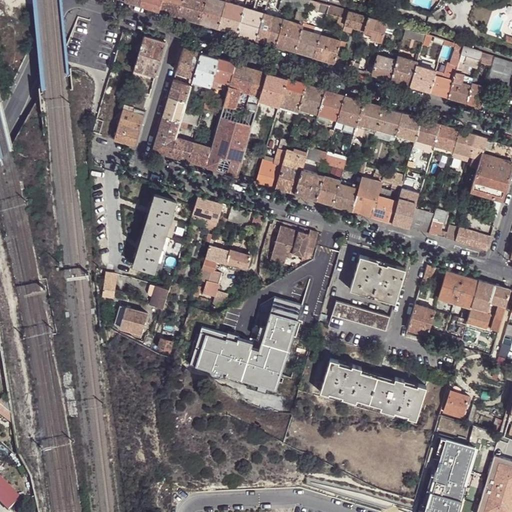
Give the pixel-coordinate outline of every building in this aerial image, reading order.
[(140,0),(139,4),(158,10),(160,0),(140,0)] [(160,0),(158,10),(178,16),(182,0),(160,0)] [(204,0),(182,0),(178,16),(198,21),(204,0)] [(204,0),(198,21),(217,27),(224,2),(224,0),(204,0)] [(288,1),(285,0),(279,0),(277,9),(280,10),(285,11),(288,1)] [(309,0),(288,0),(288,1),(300,5),(298,12),(305,14),(307,7),(309,0)] [(224,2),(217,27),(235,33),(243,7),(224,2)] [(329,5),(320,2),(317,13),(326,16),(326,13),(329,5)] [(348,11),(329,5),(326,13),(338,17),(336,24),(343,26),(344,24),(348,11)] [(263,13),(243,7),(235,33),(255,38),(263,13)] [(281,18),(263,13),(255,38),(275,45),(283,19),(285,11),(280,10),(280,13),(282,14),(281,18)] [(367,17),(348,11),(344,24),(363,30),(367,17)] [(443,16),(440,11),(434,14),(437,20),(443,16)] [(305,14),(298,12),(294,22),(302,25),(302,23),(305,14)] [(386,22),(367,17),(363,30),(361,35),(381,40),(384,30),(386,22)] [(283,19),(275,45),(294,51),(301,28),(302,25),(294,22),(283,19)] [(396,25),(386,22),(384,30),(393,33),(396,25)] [(312,26),(302,23),(302,25),(301,28),(311,31),(312,26)] [(301,28),(294,51),(314,56),(320,34),(322,28),(319,27),(317,33),(311,31),(301,28)] [(425,34),(406,28),(403,37),(423,42),(425,34)] [(118,48),(139,55),(145,36),(139,35),(139,37),(122,33),(118,48)] [(320,34),(314,56),(333,62),(337,48),(340,39),(320,34)] [(431,35),(425,34),(423,42),(422,45),(428,47),(431,35)] [(139,55),(135,70),(155,77),(165,42),(145,36),(139,55)] [(345,41),(340,39),(337,48),(343,50),(345,41)] [(463,46),(455,43),(453,49),(450,63),(449,62),(445,74),(435,71),(434,75),(430,91),(448,96),(455,72),(459,61),(461,52),(463,46)] [(482,52),(463,46),(461,52),(459,61),(465,62),(467,56),(480,60),(482,52)] [(194,76),(201,52),(183,47),(176,71),(181,72),(194,76)] [(337,48),(333,62),(339,63),(343,50),(337,48)] [(192,79),(210,84),(218,57),(201,52),(194,76),(192,79)] [(495,56),(482,52),(480,60),(492,64),(495,56)] [(396,60),(377,54),(372,67),(371,73),(390,79),(396,60)] [(397,56),(396,60),(390,79),(410,85),(416,65),(417,61),(397,56)] [(467,56),(465,62),(478,66),(480,60),(467,56)] [(511,62),(495,56),(492,64),(487,81),(507,87),(511,70),(511,62)] [(226,95),(236,62),(218,57),(210,84),(209,90),(222,93),(226,95)] [(465,62),(459,61),(455,72),(461,74),(465,62)] [(223,107),(256,109),(260,99),(267,72),(236,62),(226,95),(224,103),(223,107)] [(416,65),(410,85),(430,91),(434,75),(435,71),(435,70),(416,65)] [(120,71),(111,69),(110,72),(104,93),(112,95),(120,71)] [(267,101),(279,105),(287,78),(267,72),(260,99),(267,101)] [(455,72),(448,96),(467,102),(471,86),(461,83),(463,75),(461,74),(455,72)] [(298,110),(299,108),(306,84),(287,78),(279,105),(298,110)] [(168,97),(186,103),(191,85),(179,82),(173,80),(168,97)] [(299,108),(318,113),(325,90),(306,84),(299,108)] [(471,86),(467,102),(480,106),(482,97),(485,88),(472,84),(471,86)] [(338,119),(345,95),(325,90),(318,113),(338,119)] [(124,106),(142,111),(146,99),(128,93),(124,106)] [(337,121),(356,126),(363,101),(345,95),(338,119),(337,121)] [(162,116),(180,121),(183,111),(186,103),(168,97),(162,116)] [(205,102),(223,107),(224,103),(207,97),(205,102)] [(482,97),(480,106),(491,109),(494,101),(482,97)] [(275,122),(279,105),(267,101),(262,118),(275,122)] [(375,134),(383,107),(363,101),(356,126),(353,136),(362,139),(364,131),(375,134)] [(221,113),(223,107),(205,102),(203,108),(221,113)] [(134,146),(144,112),(142,111),(124,106),(114,140),(134,146)] [(206,166),(237,175),(249,135),(253,122),(256,109),(223,107),(221,113),(211,147),(206,166)] [(394,140),(396,135),(402,112),(383,107),(375,134),(378,136),(380,129),(392,133),(391,139),(394,140)] [(183,111),(180,121),(188,124),(195,126),(198,115),(183,111)] [(415,139),(421,118),(402,112),(396,135),(415,140),(415,139)] [(175,137),(176,136),(178,127),(180,121),(162,116),(158,132),(175,137)] [(420,140),(435,144),(440,124),(421,118),(415,139),(420,140)] [(186,130),(188,124),(180,121),(178,127),(186,130)] [(253,122),(249,135),(257,136),(260,124),(253,122)] [(298,136),(300,126),(299,125),(294,124),(291,134),(298,136)] [(435,144),(454,150),(459,130),(440,124),(435,144)] [(378,136),(391,139),(392,133),(380,129),(378,136)] [(470,155),(476,135),(459,130),(454,150),(470,155)] [(152,150),(170,155),(175,137),(158,132),(152,150)] [(477,168),(486,138),(476,135),(470,155),(468,160),(467,165),(477,168)] [(170,155),(188,161),(194,142),(176,136),(175,137),(170,155)] [(511,165),(511,145),(486,138),(477,168),(471,190),(502,199),(511,165)] [(282,166),(287,148),(288,143),(282,141),(280,149),(278,148),(273,163),(282,166)] [(188,161),(206,166),(211,147),(194,142),(188,161)] [(451,157),(452,155),(454,150),(435,144),(432,151),(451,157)] [(325,164),(327,156),(328,153),(308,147),(306,154),(305,157),(325,164)] [(276,187),(295,193),(302,168),(304,161),(305,157),(306,154),(287,148),(282,166),(281,170),(276,187)] [(452,155),(468,160),(470,155),(454,150),(452,155)] [(330,165),(343,169),(345,165),(346,160),(347,156),(344,155),(342,160),(327,156),(325,164),(330,165)] [(320,169),(323,170),(324,168),(325,164),(305,157),(304,161),(320,166),(320,169)] [(257,181),(276,187),(281,170),(262,164),(257,181)] [(364,170),(365,166),(365,165),(361,164),(356,181),(360,183),(362,177),(364,170)] [(379,175),(383,176),(384,172),(365,166),(364,170),(379,175)] [(295,193),(315,198),(322,175),(302,168),(295,193)] [(401,186),(402,182),(404,176),(385,171),(384,172),(383,176),(382,181),(391,183),(401,186)] [(339,183),(340,180),(322,175),(315,198),(333,204),(339,183)] [(352,209),(372,215),(380,188),(382,181),(383,176),(379,175),(377,181),(362,177),(360,183),(359,186),(358,188),(352,209)] [(358,188),(359,186),(340,180),(339,183),(358,188)] [(400,190),(399,194),(403,196),(407,184),(402,182),(401,186),(400,190)] [(333,204),(352,209),(358,188),(339,183),(333,204)] [(372,215),(391,221),(392,216),(393,214),(394,208),(396,201),(386,198),(389,191),(380,188),(372,215)] [(161,191),(159,194),(175,199),(176,195),(161,191)] [(175,199),(159,194),(154,193),(133,265),(154,270),(175,199)] [(207,216),(216,219),(221,202),(196,195),(192,212),(197,214),(207,216)] [(233,221),(237,222),(239,218),(241,208),(232,206),(229,215),(234,217),(233,221)] [(410,227),(429,232),(435,213),(416,207),(411,222),(410,227)] [(241,208),(239,218),(247,220),(250,211),(241,208)] [(429,232),(437,235),(440,227),(441,227),(445,215),(444,215),(444,213),(435,211),(435,213),(429,232)] [(259,223),(262,214),(253,212),(251,221),(259,223)] [(203,227),(213,229),(216,219),(207,216),(205,223),(204,223),(203,227)] [(391,221),(410,227),(411,222),(392,216),(391,221)] [(317,231),(309,229),(308,233),(279,225),(271,251),(290,257),(291,252),(301,255),(299,260),(309,256),(317,231)] [(445,237),(456,240),(460,228),(449,225),(445,237)] [(487,249),(491,236),(460,227),(460,228),(456,240),(487,249)] [(209,244),(205,256),(215,259),(225,262),(228,251),(209,244)] [(228,251),(225,262),(245,268),(250,255),(229,249),(228,251)] [(377,261),(377,259),(360,254),(349,289),(394,302),(395,302),(405,268),(388,262),(387,264),(382,262),(377,261)] [(205,259),(202,267),(212,270),(215,262),(205,259)] [(426,264),(422,280),(429,283),(435,266),(426,264)] [(202,267),(199,278),(206,280),(218,283),(221,273),(212,270),(202,267)] [(443,277),(446,269),(438,267),(436,275),(443,277)] [(437,296),(471,306),(471,305),(479,279),(446,269),(443,277),(437,296)] [(104,290),(112,291),(115,272),(107,270),(104,290)] [(505,305),(510,288),(479,279),(471,305),(487,309),(490,301),(498,303),(505,305)] [(218,283),(206,280),(202,293),(214,297),(215,295),(218,283)] [(296,297),(287,281),(256,298),(267,319),(276,314),(274,309),(296,297)] [(152,300),(165,304),(169,289),(151,283),(149,287),(151,290),(155,291),(152,300)] [(226,299),(215,295),(214,297),(211,308),(222,311),(226,299)] [(336,300),(332,313),(385,330),(389,316),(336,300)] [(426,334),(427,333),(428,327),(434,309),(415,303),(407,328),(426,334)] [(491,328),(497,330),(505,305),(498,303),(491,328)] [(141,343),(146,325),(150,314),(121,306),(114,329),(141,343)] [(467,320),(466,321),(485,327),(489,314),(486,313),(486,311),(471,306),(467,320)] [(456,335),(460,342),(462,337),(466,321),(467,320),(458,317),(456,322),(460,323),(456,335)] [(216,327),(204,367),(286,391),(301,353),(287,347),(288,341),(236,326),(233,331),(216,327)] [(427,333),(460,342),(456,335),(428,327),(427,333)] [(170,351),(173,342),(161,338),(158,347),(170,351)] [(498,357),(507,360),(511,346),(502,343),(499,351),(498,357)] [(416,418),(426,383),(417,381),(417,383),(404,380),(404,378),(395,375),(394,379),(360,369),(361,365),(352,363),(351,364),(339,361),(339,359),(331,357),(321,391),(329,394),(330,392),(343,395),(342,398),(352,400),(353,396),(386,406),(385,410),(394,412),(395,410),(408,414),(408,417),(416,418)] [(443,410),(462,416),(469,394),(450,387),(443,410)] [(441,438),(424,511),(460,511),(476,446),(441,438)] [(511,511),(511,456),(494,451),(477,511),(479,511),(511,511)] [(14,495),(0,480),(0,500),(5,505),(14,495)]
